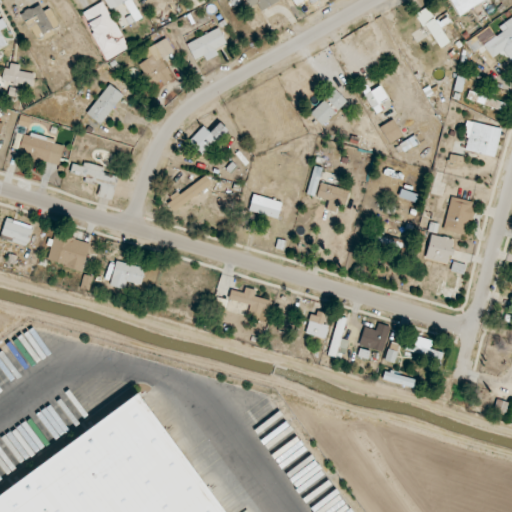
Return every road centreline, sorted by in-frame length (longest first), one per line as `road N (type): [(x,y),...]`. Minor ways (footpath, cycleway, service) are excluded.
road 1 (residential): [(475,329),(0,188)]
road 2 (residential): [(130,228),(177,118),(375,0)]
road 3 (residential): [(460,390),(511,190)]
